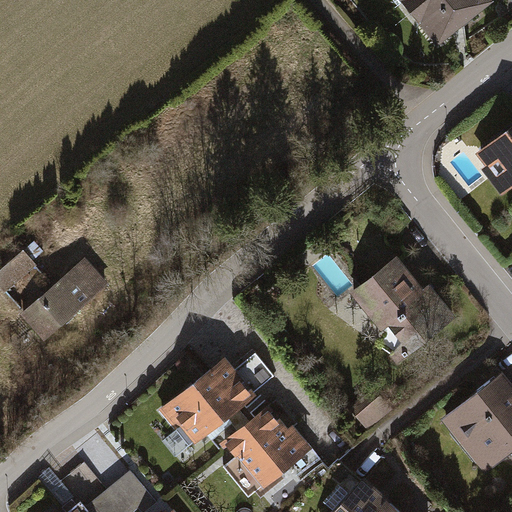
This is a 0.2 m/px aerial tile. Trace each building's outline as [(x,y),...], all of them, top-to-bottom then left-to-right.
[(493,4),(490,0),(397,0),(437,49),(493,4)] [(511,122),(476,150),(486,163),(480,168),(502,195),(511,187),(511,122)] [(37,263),(23,246),(0,266),(0,285),(5,291),(37,263)] [(424,282),(397,250),(351,289),(383,327),(390,320),(416,350),(460,312),(430,277),(424,282)] [(109,281),(85,254),(20,311),(44,338),(109,281)] [(236,365),(226,352),(159,407),(176,427),(181,423),(196,440),(227,415),(237,427),(249,417),(240,405),(276,374),(256,349),(236,365)] [(511,449),(511,379),(503,369),(442,417),(486,471),(511,449)] [(349,407),(367,429),(390,410),(372,388),(349,407)] [(289,423),(269,400),(249,417),(237,427),(224,436),(238,454),(226,464),(249,493),(255,488),(261,495),(286,475),(282,470),(313,444),(293,420),(289,423)] [(130,469),(84,506),(88,511),(132,511),(139,507),(142,511),(144,511),(157,502),(130,469)] [(411,511),(365,472),(330,511),(411,511)] [(88,511),(84,506),(80,502),(68,511),(88,511)]
